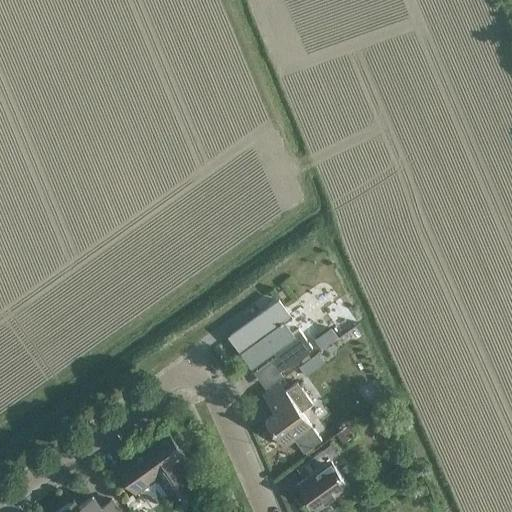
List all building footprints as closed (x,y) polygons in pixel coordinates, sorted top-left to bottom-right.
[(291,332),(283,321),(291,316),(278,299),(229,334),(251,363),(271,349),(275,354),(271,357),(279,369),(312,345),(298,327),(291,332)] [(275,410),(265,418),(283,444),(294,437),(303,450),(321,438),(312,424),(301,409),(312,401),(297,380),(286,387),(268,400),(275,410)] [(184,453),(167,429),(156,437),(155,436),(143,445),(143,447),(117,466),(134,489),(155,474),(172,498),(195,481),(191,476),(193,468),(185,467),(178,457),(184,453)] [(338,495),(348,488),(346,486),(349,483),(330,458),(339,451),(331,441),(310,456),(318,466),(296,482),(315,508),(336,492),(338,495)] [(121,511),(111,498),(100,506),(92,495),(73,508),(68,501),(53,511),(121,511)]
